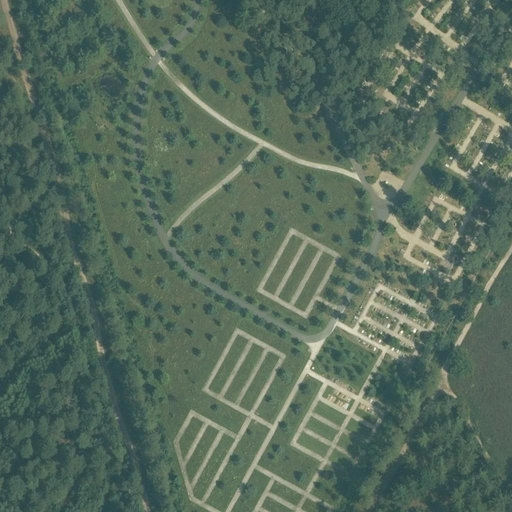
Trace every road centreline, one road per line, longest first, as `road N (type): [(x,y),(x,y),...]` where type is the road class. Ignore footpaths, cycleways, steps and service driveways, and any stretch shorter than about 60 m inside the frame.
road 1 (track): [(4,0),(141,511)]
road 2 (track): [(511,242),(442,381)]
road 3 (track): [(442,381),(371,511)]
road 4 (track): [(511,506),(442,381)]
